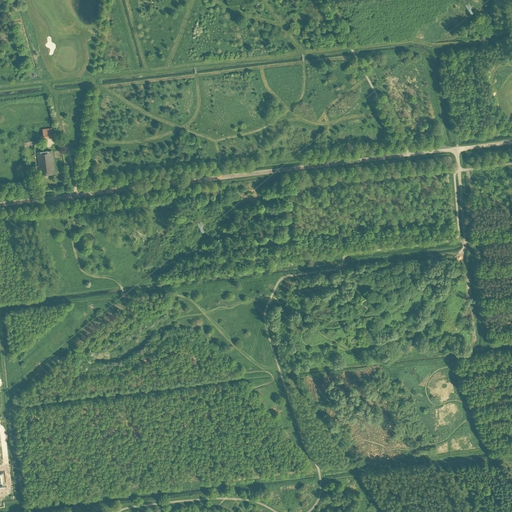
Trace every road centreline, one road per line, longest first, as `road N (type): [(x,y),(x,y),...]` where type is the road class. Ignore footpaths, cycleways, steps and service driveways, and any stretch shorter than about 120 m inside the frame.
road 1 (track): [(397,155),(74,194)]
road 2 (track): [(267,371),(188,298),(129,298),(114,278),(82,271),(67,216),(74,194)]
road 3 (track): [(511,343),(267,371)]
road 4 (track): [(264,317),(389,314),(427,280)]
road 5 (track): [(427,280),(464,246),(456,149)]
